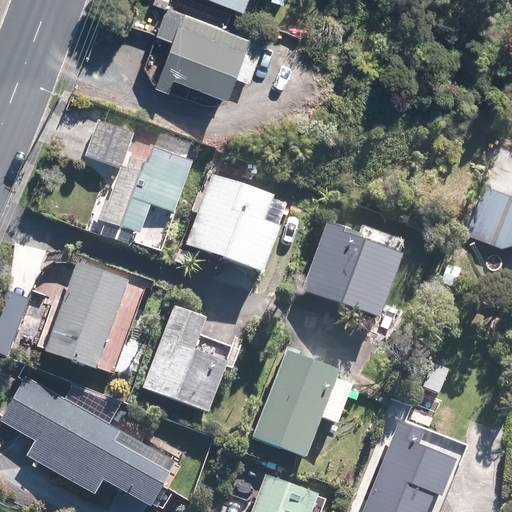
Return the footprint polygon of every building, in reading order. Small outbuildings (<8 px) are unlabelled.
[(259,32),(173,0),(153,56),(164,60),(157,80),(177,88),(181,76),(235,96),(259,32)] [(138,129),(101,118),(89,157),(124,168),(109,217),(146,228),(154,203),(181,211),(198,157),(151,142),(136,137),(138,129)] [(284,191),(215,168),(190,245),(274,272),(291,220),(276,214),(284,191)] [(511,196),(487,187),(469,235),(511,252),(511,196)] [(414,246),(333,217),(308,286),(389,316),(414,246)] [(138,278),(82,258),(77,271),(60,265),(49,295),(67,302),(50,348),(105,368),(138,278)] [(212,316),(179,304),(148,386),(213,411),(233,356),(202,345),(212,316)] [(360,382),(288,355),(256,440),(311,461),(326,424),(342,430),(360,382)] [(187,462),(27,374),(2,420),(38,440),(31,453),(104,493),(112,478),(162,506),(187,462)] [(444,511),(472,446),(405,418),(365,511),(444,511)] [(324,491),(268,472),(265,481),(235,471),(227,493),(259,505),(256,511),(328,511),(332,502),(321,498),(324,491)]
